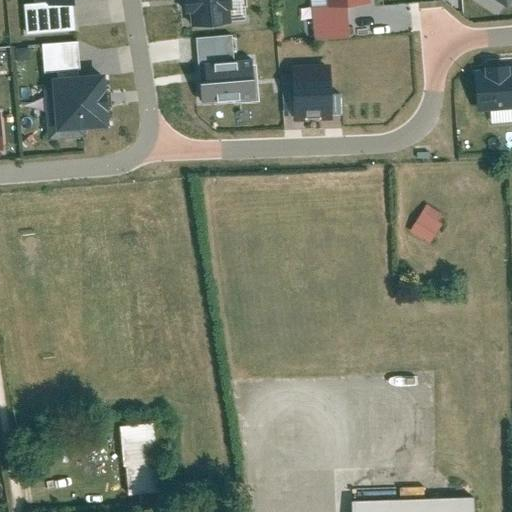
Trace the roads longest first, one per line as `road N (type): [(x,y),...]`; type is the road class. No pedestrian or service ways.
road 1 (residential): [(146,142),(196,150),(407,139),(429,120),(434,67),(477,39),(511,36)]
road 2 (residential): [(0,177),(120,163),(146,142)]
road 3 (residential): [(146,142),(152,111),(134,0)]
